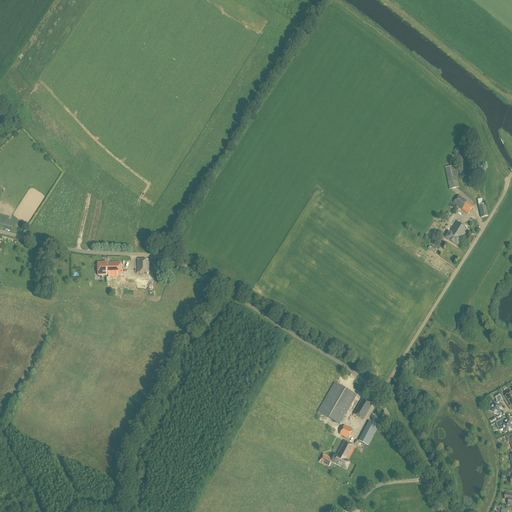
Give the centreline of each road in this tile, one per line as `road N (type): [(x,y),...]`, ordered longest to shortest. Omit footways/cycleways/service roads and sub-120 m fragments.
road 1 (unclassified): [(378,397),(353,372),(192,269),(0,231)]
road 2 (unclassified): [(378,397),(511,174)]
road 3 (track): [(330,0),(475,114),(510,176)]
road 4 (track): [(385,0),(511,96)]
road 5 (unclassified): [(441,511),(378,397)]
